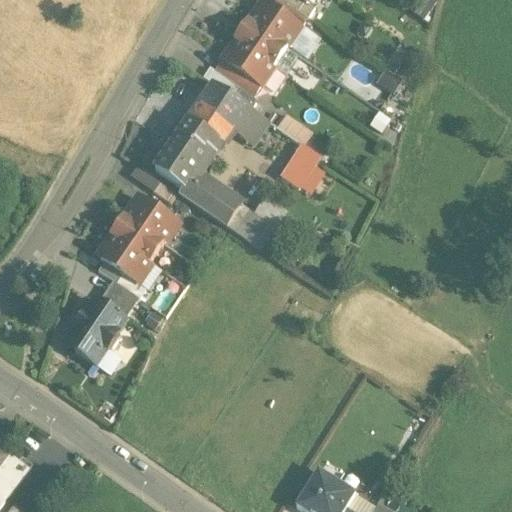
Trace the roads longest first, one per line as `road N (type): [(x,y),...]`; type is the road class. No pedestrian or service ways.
road 1 (residential): [(0,283),(65,196),(177,0)]
road 2 (tertiary): [(186,511),(0,384)]
